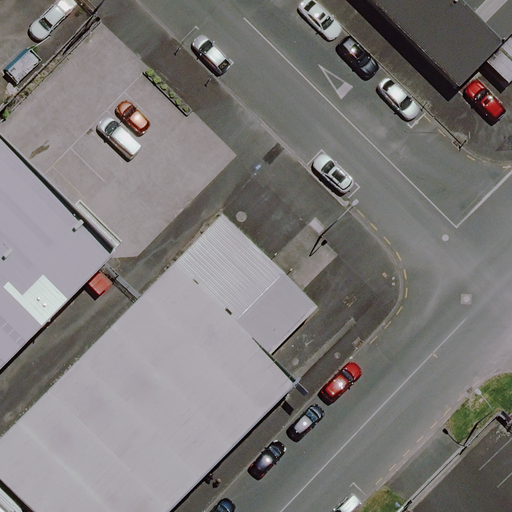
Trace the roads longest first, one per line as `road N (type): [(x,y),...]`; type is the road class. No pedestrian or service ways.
road 1 (tertiary): [(505,273),(223,0)]
road 2 (unclassified): [(280,511),(505,273)]
